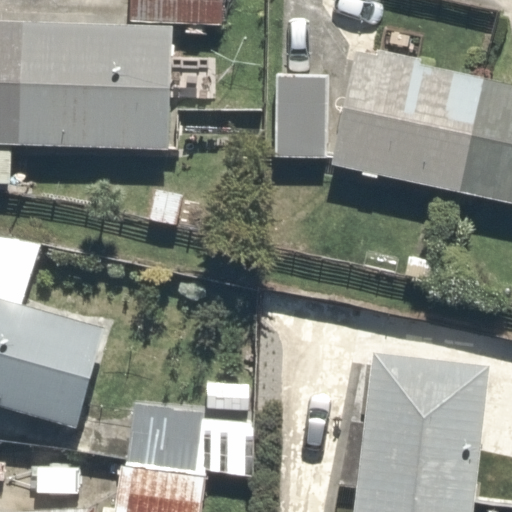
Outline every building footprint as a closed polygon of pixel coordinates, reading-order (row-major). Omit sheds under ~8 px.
[(0,143),(18,144),(23,23),(0,21),(0,143)] [(169,28),(23,23),(18,144),(165,149),(169,28)] [(511,79),(354,45),(327,166),(511,206),(511,79)] [(325,75),(274,73),(271,149),(322,151),(325,75)] [(109,329),(0,294),(0,403),(78,428),(109,329)] [(373,354),(352,511),(474,511),(494,370),(373,354)] [(201,511),(215,413),(125,400),(110,511),(201,511)]
